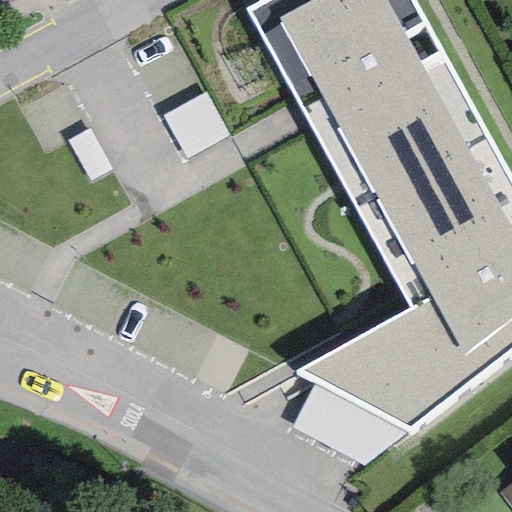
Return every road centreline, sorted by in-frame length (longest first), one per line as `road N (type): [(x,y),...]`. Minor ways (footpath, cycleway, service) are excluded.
road 1 (residential): [(0,370),(291,511)]
road 2 (residential): [(0,77),(133,0)]
